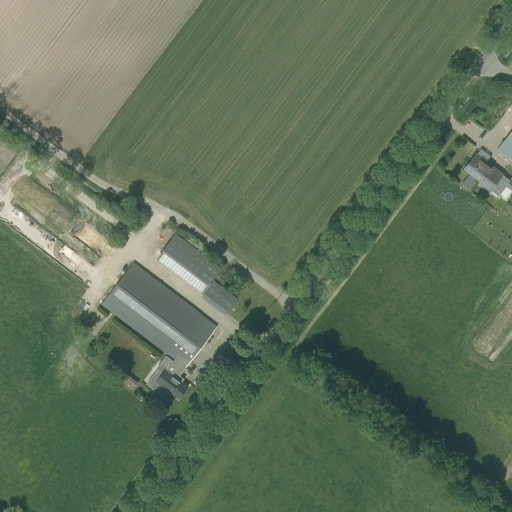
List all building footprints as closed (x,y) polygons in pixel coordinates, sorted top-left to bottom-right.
[(511,163),(511,129),(496,151),(511,163)] [(489,192),(502,175),(475,154),(465,169),(484,183),(481,186),(489,192)] [(461,183),(468,188),(474,179),(467,175),(461,183)] [(213,281),(222,268),(176,233),(157,258),(204,293),(213,281)] [(186,368),(217,326),(133,263),(102,304),(175,360),(184,367),(186,368)] [(202,297),(226,315),(237,299),(213,281),(204,293),(204,294),(202,297)] [(184,367),(175,360),(174,362),(166,356),(156,368),(163,373),(156,381),(178,398),(187,387),(182,382),(184,379),(179,375),(184,367)] [(133,390),(139,383),(125,372),(119,380),(133,390)]
